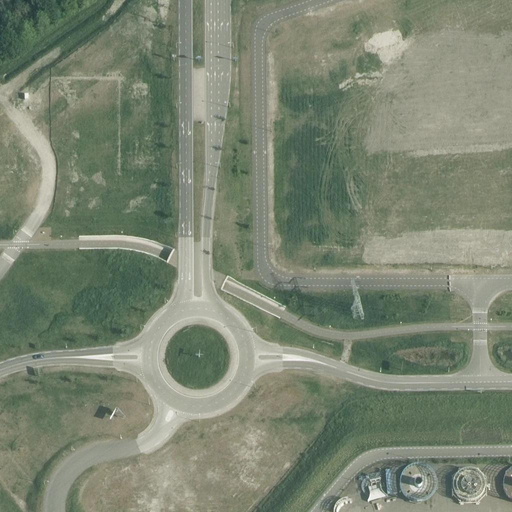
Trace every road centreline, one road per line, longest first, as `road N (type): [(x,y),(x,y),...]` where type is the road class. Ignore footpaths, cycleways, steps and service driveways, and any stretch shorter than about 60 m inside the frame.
road 1 (unclassified): [(323,0),(276,17),(258,41),(265,272),(286,281),(479,283)]
road 2 (tertiary): [(210,308),(214,0)]
road 3 (tertiary): [(185,0),(187,307)]
road 4 (unclassified): [(511,451),(375,455),(316,511)]
road 5 (unclassified): [(0,268),(41,207),(43,95)]
road 6 (unclassified): [(54,511),(58,486),(71,470),(156,438),(174,402)]
road 7 (unclassified): [(480,382),(398,383),(339,368)]
